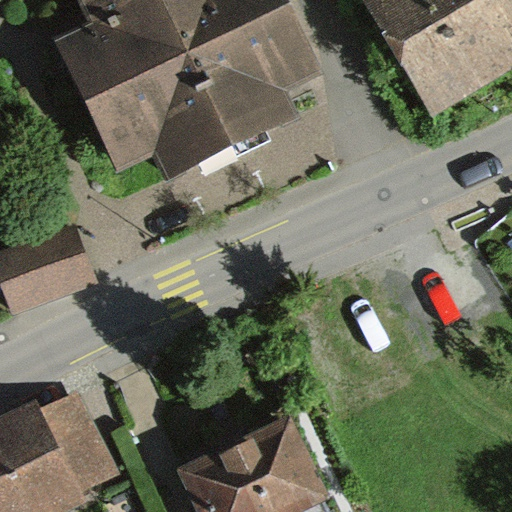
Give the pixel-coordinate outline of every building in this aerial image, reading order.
[(79,0),(94,31),(62,46),(119,165),(156,147),(168,172),(286,115),(273,88),(312,70),(278,0),(79,0)] [(511,0),(364,0),(433,121),(511,77),(511,0)] [(78,228),(0,255),(0,276),(13,313),(98,282),(78,228)] [(0,511),(67,511),(87,503),(81,492),(119,473),(77,391),(42,409),(36,398),(0,416),(0,511)] [(287,421),(180,471),(199,511),(274,511),(320,491),(287,421)]
